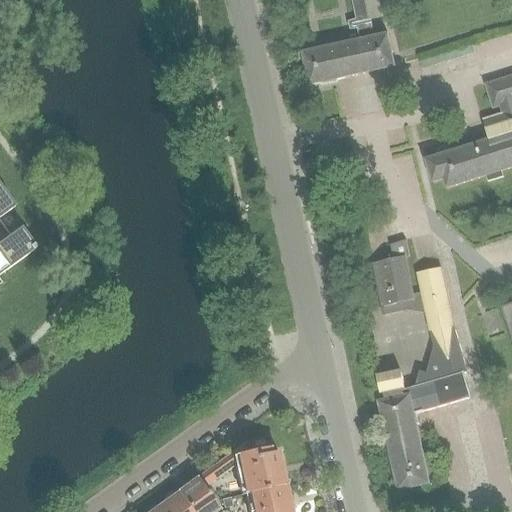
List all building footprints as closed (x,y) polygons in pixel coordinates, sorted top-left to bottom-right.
[(349,0),(354,21),(346,23),(348,31),(355,29),(358,41),(302,54),(309,86),(393,67),(386,34),(372,37),(363,0),(349,0)] [(511,78),(486,86),(493,109),(500,107),(502,115),(486,120),(491,140),(427,158),(434,181),(445,178),(447,186),(486,175),(488,182),(504,178),(502,171),(511,168),(511,78)] [(0,216),(14,207),(0,187),(0,216)] [(0,274),(41,244),(27,224),(26,224),(10,236),(0,243),(0,274)] [(379,403),(399,492),(429,486),(416,426),(419,425),(417,415),(471,400),(464,376),(467,375),(453,326),(451,316),(440,273),(416,279),(420,294),(412,296),(403,259),(407,258),(403,242),(387,246),(391,260),(370,265),(381,308),(393,305),(394,309),(423,313),(431,312),(432,318),(436,329),(437,331),(426,374),(419,373),(415,388),(405,391),(401,372),(377,377),(381,395),(384,394),(386,402),(379,403)] [(511,339),(511,305),(502,309),(511,339)] [(285,486),(277,453),(269,455),(267,449),(248,454),(243,447),(201,477),(208,486),(237,465),(244,495),(285,486)] [(198,480),(179,494),(192,511),(218,511),(220,511),(198,480)] [(244,495),(247,511),(290,511),(285,486),(244,495)] [(192,511),(179,494),(159,508),(162,511),(192,511)] [(224,501),(223,506),(224,510),(232,508),(229,499),(224,501)]
